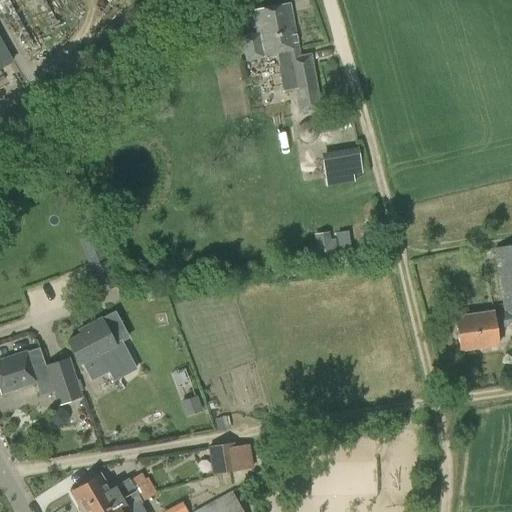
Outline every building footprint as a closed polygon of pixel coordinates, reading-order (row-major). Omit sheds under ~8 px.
[(299,58),(289,4),(252,11),(256,33),(240,36),(245,62),(287,54),(298,113),(319,109),(310,56),(299,58)] [(0,69),(13,62),(0,39),(0,69)] [(0,91),(0,94),(10,116),(21,111),(10,87),(0,91)] [(327,179),(361,171),(357,152),(322,160),(327,179)] [(61,219),(11,236),(18,255),(49,244),(57,268),(76,261),(61,219)] [(330,240),(329,232),(313,235),(317,260),(338,257),(335,239),(330,240)] [(459,351),(498,345),(495,329),(511,326),(511,246),(494,249),(503,313),(493,315),(492,311),(454,317),(459,351)] [(99,295),(118,287),(107,260),(88,267),(99,295)] [(134,370),(119,342),(114,345),(99,318),(86,326),(88,329),(66,342),(79,365),(81,364),(84,369),(91,371),(104,365),(113,381),(134,370)] [(36,382),(36,381),(48,376),(45,366),(32,370),(26,351),(0,359),(0,393),(0,394),(36,382)] [(48,376),(50,383),(73,375),(67,358),(44,366),(45,366),(48,376)] [(81,397),(73,375),(50,383),(58,405),(81,397)] [(250,469),(246,446),(231,449),(231,447),(211,450),(215,474),(250,469)] [(81,511),(95,511),(134,491),(147,484),(142,475),(128,482),(127,480),(108,491),(99,475),(70,491),(81,511)] [(147,484),(134,491),(95,511),(121,511),(140,501),(153,495),(147,484)] [(242,511),(231,492),(193,511),(242,511)]
